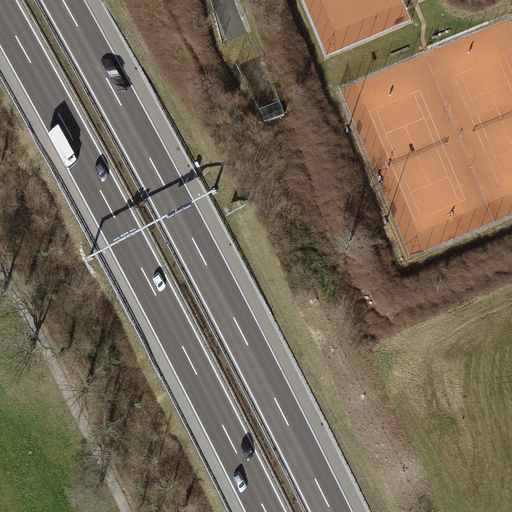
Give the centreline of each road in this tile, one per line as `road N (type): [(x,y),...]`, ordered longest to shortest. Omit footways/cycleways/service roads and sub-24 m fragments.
road 1 (motorway): [(332,511),(63,0)]
road 2 (motorway): [(0,8),(265,511)]
road 3 (track): [(135,511),(0,275)]
